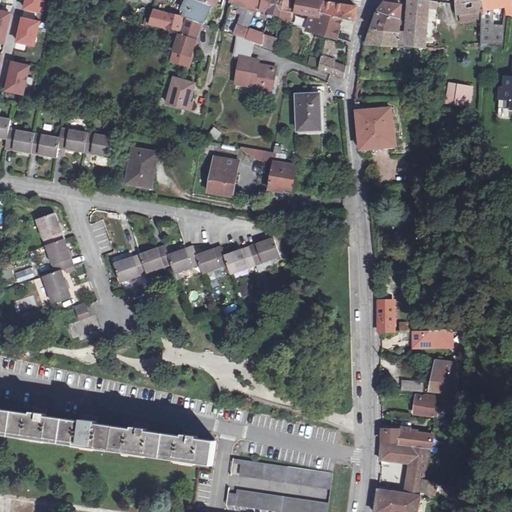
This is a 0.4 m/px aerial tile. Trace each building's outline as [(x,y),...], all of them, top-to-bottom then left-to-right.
[(216,0),(199,0),(197,5),(213,9),(216,0)] [(234,0),(247,5),(258,10),(262,11),(265,0),(234,0)] [(272,14),(276,0),(265,0),(262,11),(272,14)] [(282,22),(284,14),(286,0),(276,0),(272,14),(269,26),(280,29),(282,22)] [(286,0),(284,14),(291,16),(294,0),(286,0)] [(300,0),(298,14),(297,17),(314,21),(323,22),(324,19),(327,3),(313,1),(306,0),(300,0)] [(425,50),(426,49),(426,21),(436,22),(437,2),(422,0),(410,0),(408,33),(407,48),(419,50),(423,50),(425,50)] [(511,0),(459,0),(460,5),(459,16),(461,16),(461,18),(463,18),(463,15),(481,12),(481,36),(481,47),(487,48),(502,48),(505,19),(511,18),(511,0)] [(191,16),(197,5),(196,4),(188,2),(183,14),(188,15),(191,16)] [(327,3),(324,19),(345,21),(356,23),(359,8),(347,6),(327,3)] [(377,13),(402,20),(403,4),(400,4),(400,6),(386,4),(384,6),(377,13)] [(205,27),(213,9),(197,5),(191,16),(190,18),(188,22),(202,27),(205,27)] [(238,30),(250,34),(253,24),(258,10),(247,5),(238,30)] [(13,16),(0,13),(0,44),(7,46),(12,24),(11,23),(13,16)] [(375,20),(373,27),(400,33),(401,33),(402,25),(404,25),(404,20),(402,20),(377,13),(375,20)] [(291,16),(284,14),(282,22),(292,24),(294,16),(291,16)] [(183,36),(185,29),(181,27),(183,22),(153,15),(149,28),(183,36)] [(323,22),(314,21),(311,36),(318,37),(330,40),(340,42),(345,21),(324,19),(323,22)] [(178,38),(174,56),(189,58),(195,44),(202,27),(188,22),(185,29),(183,36),(182,40),(178,38)] [(369,46),(407,48),(408,33),(407,33),(401,33),(400,33),(373,27),(367,44),(367,46),(369,46)] [(250,34),(238,30),(236,37),(241,39),(248,42),(250,34)] [(255,35),(252,44),(256,45),(263,48),(265,39),(255,35)] [(470,48),(481,47),(481,36),(470,37),(470,48)] [(266,37),(265,39),(263,48),(275,53),(277,40),(266,37)] [(248,42),(241,39),(236,57),(242,58),(236,84),(254,89),(254,92),(272,96),(278,71),(261,67),(261,63),(253,60),(256,45),(252,44),(248,42)] [(189,58),(174,56),(173,59),(190,63),(197,45),(195,44),(189,58)] [(348,71),(345,70),(336,68),(337,64),(334,63),(338,48),(328,45),(324,62),(322,70),(322,71),(334,76),(338,78),(346,81),(348,71)] [(322,70),(324,62),(311,59),(309,66),(322,70)] [(27,97),(33,67),(18,64),(16,71),(15,71),(11,93),(27,97)] [(200,88),(208,90),(211,75),(203,73),(200,88)] [(511,79),(505,79),(504,91),(500,91),(499,101),(509,102),(508,110),(511,110),(511,79)] [(186,103),(194,105),(198,87),(177,82),(170,107),(184,110),(186,103)] [(447,107),(453,108),(456,95),(450,94),(447,107)] [(465,97),(456,95),(453,108),(462,110),(465,97)] [(321,97),(297,98),(300,133),(324,132),(321,97)] [(186,103),(184,110),(195,113),(197,106),(194,105),(186,103)] [(378,112),(358,114),(358,117),(361,145),(362,152),(393,149),(395,157),(404,157),(404,148),(396,149),(393,131),(394,131),(394,124),(393,125),(391,111),(391,110),(388,111),(386,109),(379,109),(378,112)] [(0,120),(0,140),(10,143),(12,133),(14,123),(0,120)] [(217,129),(212,135),(219,139),(223,134),(217,129)] [(72,134),(65,132),(63,142),(61,152),(69,153),(88,157),(91,138),(72,134)] [(19,134),(12,133),(10,143),(8,152),(16,154),(34,157),(38,137),(19,134)] [(45,139),(38,137),(34,157),(41,158),(60,161),(61,152),(63,142),(45,139)] [(99,139),(91,138),(88,157),(95,158),(114,161),(118,142),(99,139)] [(269,153),(255,150),(254,158),(258,161),(265,162),(276,164),(277,154),(269,153)] [(162,158),(138,153),(132,186),(155,191),(162,158)] [(211,192),(235,197),(242,162),(218,158),(211,192)] [(416,168),(426,168),(426,159),(416,159),(416,168)] [(299,169),(276,164),(271,189),(285,192),(286,189),(295,192),(299,169)] [(45,242),(48,249),(67,243),(64,236),(58,217),(39,223),(45,242)] [(258,249),(251,251),(258,270),(265,268),(284,261),(277,242),(271,244),(258,249)] [(67,243),(48,249),(55,269),(57,276),(64,274),(76,269),(73,262),(67,243)] [(160,252),(142,259),(149,277),(167,271),(174,269),(170,258),(167,250),(160,252)] [(186,253),(170,259),(174,269),(177,278),(195,272),(202,269),(199,259),(195,250),(188,253),(186,253)] [(206,257),(199,259),(202,269),(205,278),(212,276),(230,270),(226,260),(223,251),(206,257)] [(234,257),(226,260),(230,270),(233,279),(240,276),(258,270),(251,251),(234,257)] [(113,264),(131,259),(129,252),(111,257),(113,264)] [(135,261),(116,268),(123,286),(142,280),(149,277),(142,259),(135,261)] [(57,276),(45,280),(47,287),(54,306),(73,300),(66,281),(64,274),(57,276)] [(396,307),(379,309),(381,332),(381,334),(397,334),(396,307)] [(89,308),(77,312),(81,324),(93,319),(89,308)] [(429,334),(417,334),(416,334),(416,350),(453,350),(453,334),(450,334),(429,334)] [(454,395),(458,395),(456,363),(430,362),(432,392),(454,395)] [(403,392),(407,392),(423,393),(424,384),(404,382),(403,392)] [(0,431),(60,440),(132,451),(216,463),(219,439),(202,437),(203,429),(196,428),(188,427),(187,434),(151,429),(152,422),(144,421),(137,420),(136,427),(99,421),(101,415),(94,413),(86,412),(85,419),(49,414),(50,407),(43,406),(36,404),(34,412),(0,407),(0,399),(0,431)] [(438,400),(425,400),(425,402),(417,401),(417,416),(440,419),(442,411),(447,412),(447,402),(438,400)] [(417,447),(432,450),(435,451),(438,451),(439,445),(435,444),(436,437),(421,435),(407,433),(383,432),(383,443),(383,445),(394,446),(405,446),(417,447)] [(394,446),(383,445),(383,462),(412,465),(409,479),(425,481),(432,450),(417,447),(405,446),(394,446)] [(241,457),(237,456),(236,461),(245,462),(244,474),(334,488),(336,472),(241,457)] [(425,481),(409,479),(407,493),(423,495),(423,492),(425,481)] [(427,482),(425,481),(423,492),(436,495),(439,484),(427,482)] [(241,494),(232,492),(230,503),(291,511),(329,511),(331,503),(241,490),(241,494)] [(396,494),(381,491),(378,511),(419,511),(423,495),(407,493),(407,495),(399,494),(396,494)]
